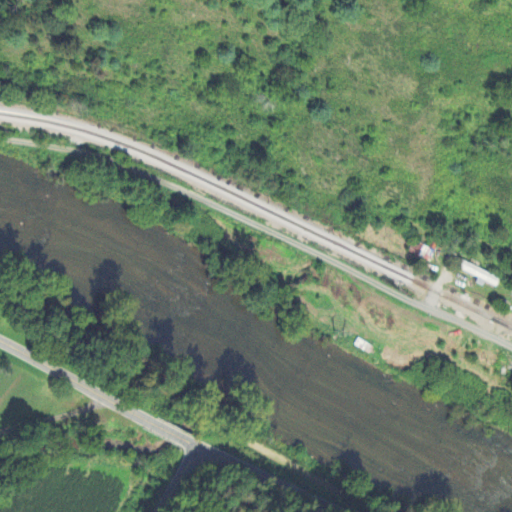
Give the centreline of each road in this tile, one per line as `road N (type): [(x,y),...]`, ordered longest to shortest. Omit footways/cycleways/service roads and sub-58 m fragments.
road 1 (residential): [(0,143),(135,172),(511,351)]
road 2 (tertiary): [(336,511),(0,341)]
